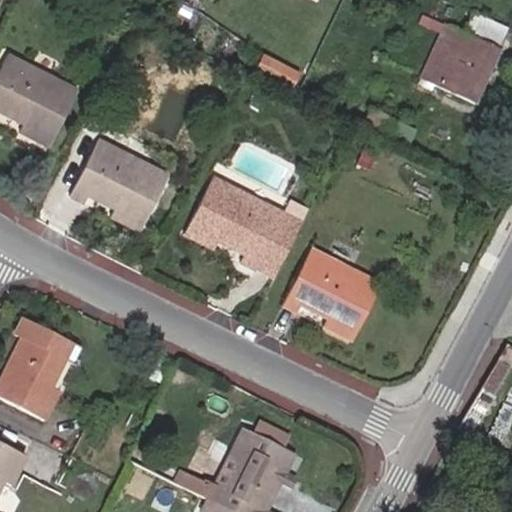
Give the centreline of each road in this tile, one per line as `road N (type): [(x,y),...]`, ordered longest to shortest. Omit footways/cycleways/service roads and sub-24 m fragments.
road 1 (residential): [(12,241),(421,440)]
road 2 (unclassified): [(421,440),(511,267)]
